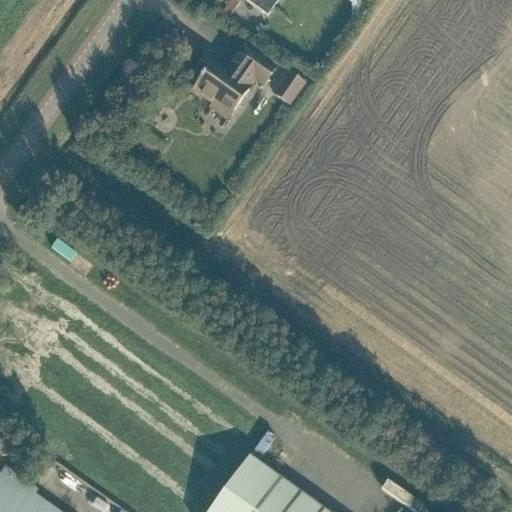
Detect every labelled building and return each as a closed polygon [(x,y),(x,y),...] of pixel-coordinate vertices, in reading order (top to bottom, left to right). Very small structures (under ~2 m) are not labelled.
[(241,0),(266,18),(280,0),(241,0)] [(352,3),(351,16),(360,17),(361,3),(352,3)] [(206,57),(193,75),(201,81),(193,93),(213,107),(211,109),(228,122),(255,85),(262,91),(276,72),(243,48),(227,72),(206,57)] [(289,109),(305,87),(287,74),(271,96),(289,109)] [(322,511),(249,459),(210,511),(322,511)] [(56,511),(1,473),(0,474),(0,511),(56,511)]
